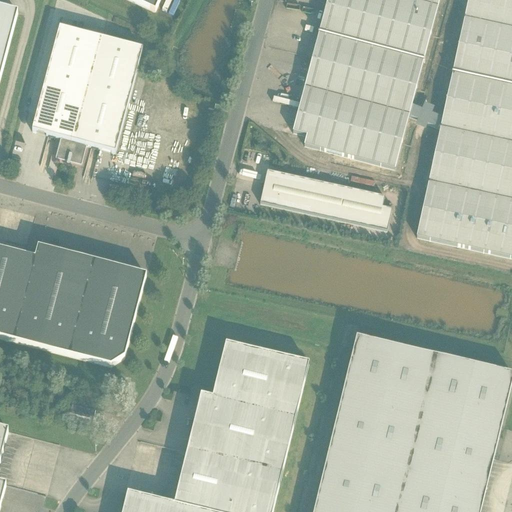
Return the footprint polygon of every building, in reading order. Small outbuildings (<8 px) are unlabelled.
[(125,0),(155,14),(161,0),(125,0)] [(445,0),(332,0),(296,138),(310,142),(307,151),(399,175),(445,0)] [(511,0),(472,0),(468,22),(511,31),(511,0)] [(0,90),(19,15),(0,9),(0,90)] [(511,31),(468,22),(456,77),(511,88),(511,31)] [(119,158),(144,52),(59,33),(35,136),(64,142),(58,168),(85,175),(90,151),(119,158)] [(511,88),(456,77),(444,132),(511,146),(511,88)] [(511,146),(444,132),(432,187),(511,204),(511,146)] [(265,172),(258,205),(386,233),(391,211),(381,209),(383,198),(265,172)] [(511,204),(432,187),(420,242),(511,261),(511,204)] [(0,252),(0,339),(107,368),(123,360),(143,278),(35,250),(32,261),(0,252)] [(481,511),(511,386),(511,379),(355,342),(313,511),(481,511)] [(273,511),(309,367),(227,347),(213,404),(203,402),(176,511),(128,500),(124,511),(273,511)] [(72,415),(97,421),(98,417),(99,412),(75,406),(72,415)]
